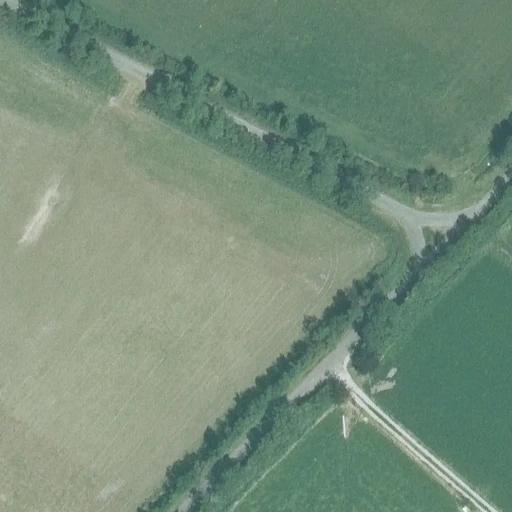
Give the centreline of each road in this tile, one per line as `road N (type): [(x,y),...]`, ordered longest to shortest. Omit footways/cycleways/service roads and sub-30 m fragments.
road 1 (unclassified): [(453,238),(0,1)]
road 2 (unclassified): [(185,511),(453,238)]
